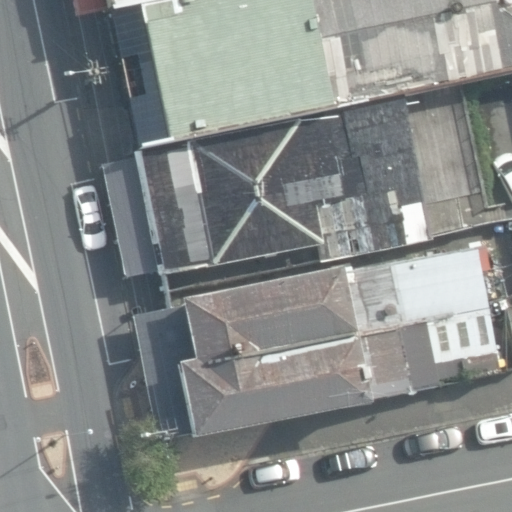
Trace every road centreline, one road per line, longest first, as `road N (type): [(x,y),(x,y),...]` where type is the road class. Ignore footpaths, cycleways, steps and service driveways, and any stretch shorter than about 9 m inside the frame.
road 1 (secondary): [(0,184),(70,511)]
road 2 (unclassified): [(377,511),(511,484)]
